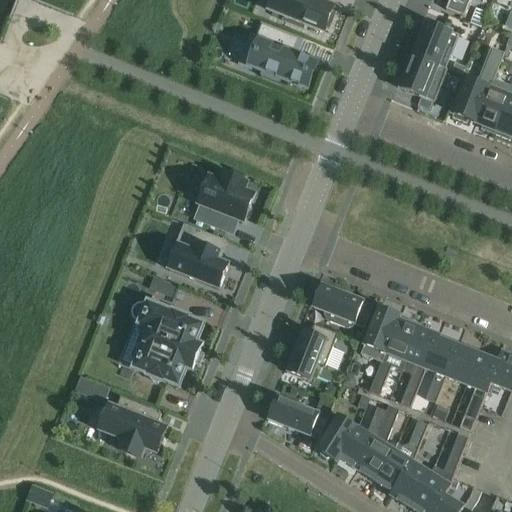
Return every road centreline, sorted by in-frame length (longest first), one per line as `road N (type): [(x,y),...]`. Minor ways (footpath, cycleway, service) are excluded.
road 1 (residential): [(300,239),(192,511)]
road 2 (residential): [(511,321),(300,239)]
road 3 (residential): [(511,178),(350,113)]
road 4 (residential): [(350,113),(300,239)]
road 5 (residential): [(395,0),(350,113)]
